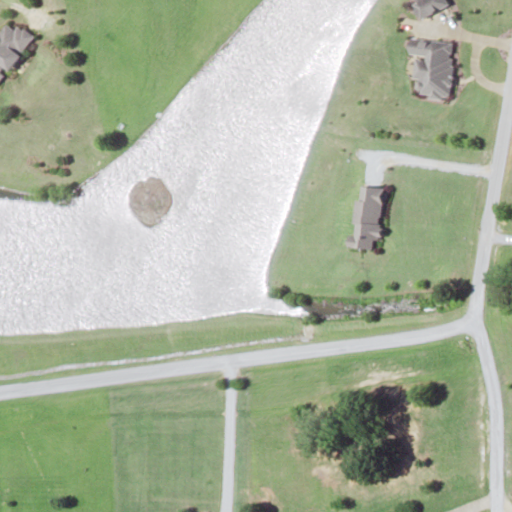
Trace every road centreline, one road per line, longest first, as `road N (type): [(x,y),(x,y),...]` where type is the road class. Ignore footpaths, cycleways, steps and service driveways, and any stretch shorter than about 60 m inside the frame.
road 1 (residential): [(0,390),(477,323)]
road 2 (residential): [(511,60),(477,323),(493,387),(494,511)]
